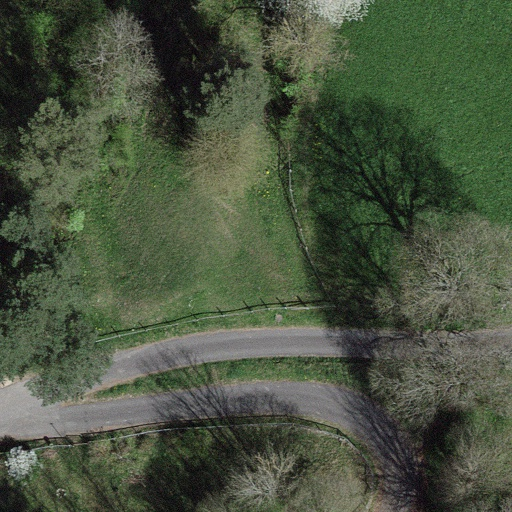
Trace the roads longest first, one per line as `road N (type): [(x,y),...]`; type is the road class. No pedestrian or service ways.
road 1 (residential): [(0,412),(150,353),(511,349)]
road 2 (track): [(0,431),(302,402),(375,438),(387,511)]
